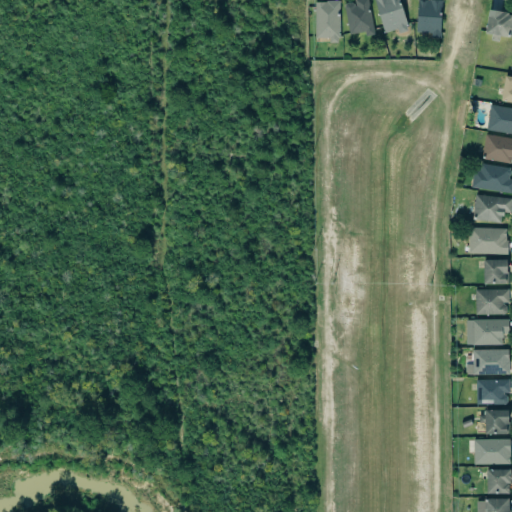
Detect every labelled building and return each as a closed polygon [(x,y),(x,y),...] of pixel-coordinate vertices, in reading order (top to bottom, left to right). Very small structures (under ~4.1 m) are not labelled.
[(353,0),(354,3),(343,4),(348,35),(365,32),(365,36),(373,35),(367,0),(353,0)] [(373,0),(383,35),(407,28),(398,0),(373,0)] [(414,0),(412,31),(428,32),(428,37),(437,37),(437,33),(436,32),(439,0),(414,0)] [(315,38),(328,38),(328,43),(339,43),(338,1),(314,2),(315,38)] [(484,34),(508,37),(511,14),(488,10),(484,34)] [(500,101),(511,102),(511,77),(505,76),(500,101)] [(511,108),(488,107),(487,132),(511,134),(511,108)] [(511,139),(485,135),(481,159),(510,164),(511,153),(511,139)] [(470,169),(476,170),(478,163),(507,168),(505,178),(511,180),(509,194),(468,186),(470,169)] [(472,194),(509,198),(508,212),(501,212),(500,216),(498,216),(497,223),(469,219),(472,194)] [(466,227),(502,228),(502,230),(502,236),(503,236),(503,240),(504,240),(504,254),(465,253),(466,227)] [(479,259),(503,259),(503,271),(505,271),(505,283),(501,283),(480,284),(479,259)] [(471,289),(505,289),(505,302),(499,302),(499,304),(500,304),(503,306),(503,311),(500,314),(472,314),(471,289)] [(473,321),(472,344),(501,344),(501,338),(502,335),(508,334),(508,320),(473,321)] [(508,375),(508,350),(471,350),(471,365),(464,365),(464,375),(508,375)] [(475,404),(506,405),(506,393),(508,393),(508,380),(475,380),(475,404)] [(484,435),(508,435),(507,410),(483,410),(484,435)] [(472,464),(508,465),(509,440),(472,439),(472,464)] [(485,494),(508,494),(509,470),(485,470),(485,494)] [(480,511),(480,499),(504,499),(505,510),(507,510),(507,511),(480,511)]
